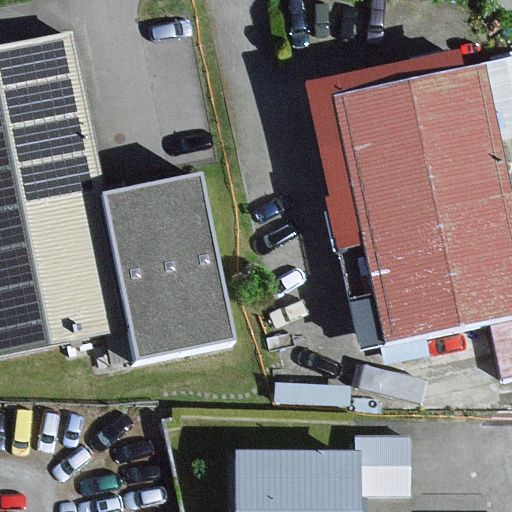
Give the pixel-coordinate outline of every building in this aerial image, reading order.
[(74,40),(0,54),(0,362),(132,336),(106,203),(74,40)] [(333,107),(466,79),(462,60),(308,92),(340,246),(361,242),(333,107)] [(511,71),(486,77),(500,148),(511,145),(511,71)] [(466,79),(333,107),(361,242),(386,352),(489,330),(511,325),(511,203),(500,148),(486,77),(484,74),(466,79)] [(207,184),(106,203),(132,336),(137,370),(239,351),(207,184)] [(511,325),(489,330),(500,382),(511,379),(511,325)] [(363,442),(363,462),(362,501),(412,502),(412,442),(363,442)] [(363,462),(242,459),(239,511),(361,511),(362,501),(363,462)]
